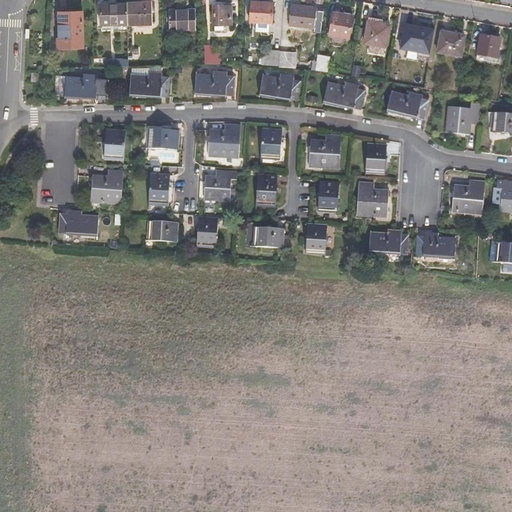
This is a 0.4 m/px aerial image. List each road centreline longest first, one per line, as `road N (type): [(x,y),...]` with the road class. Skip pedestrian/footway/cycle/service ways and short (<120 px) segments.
road 1 (residential): [(6,119),(298,117)]
road 2 (residential): [(298,117),(403,134),(419,148)]
